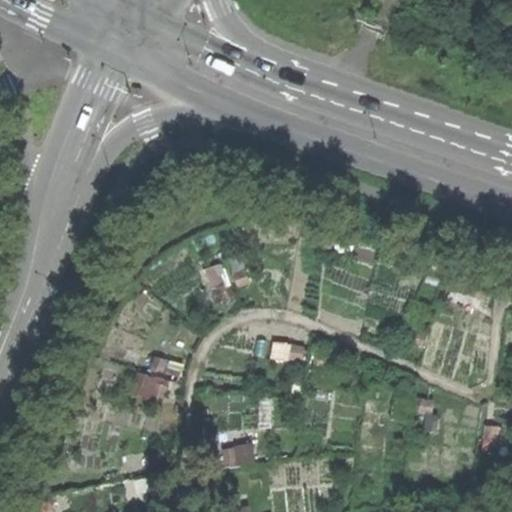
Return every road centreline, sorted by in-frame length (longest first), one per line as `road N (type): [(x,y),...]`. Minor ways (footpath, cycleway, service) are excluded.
road 1 (secondary): [(245,111),(511,207)]
road 2 (secondary): [(511,155),(272,72)]
road 3 (residential): [(53,221),(123,134),(190,110),(245,111)]
road 4 (residential): [(53,221),(113,47)]
road 5 (residential): [(53,221),(0,363)]
road 6 (secondary): [(113,47),(245,111)]
road 7 (secondary): [(272,72),(150,23)]
